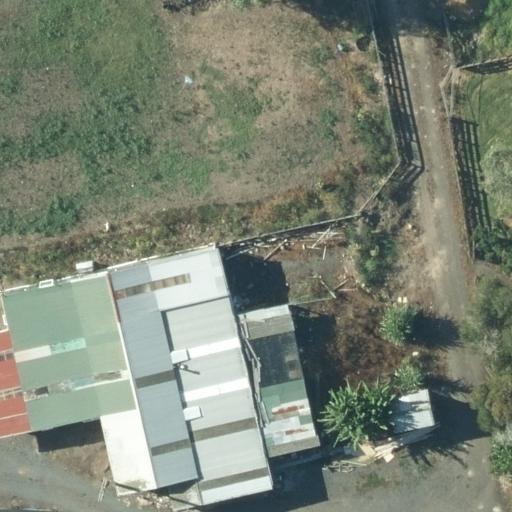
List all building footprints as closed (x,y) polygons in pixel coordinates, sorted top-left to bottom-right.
[(511,45),(509,29),(455,39),(459,62),(511,53),(511,45)] [(0,261),(280,191),(261,115),(0,181),(0,261)] [(157,254),(10,287),(40,420),(106,405),(125,487),(174,476),(180,501),(282,479),(238,285),(167,301),(157,254)] [(433,380),(395,389),(403,424),(441,416),(433,380)] [(423,426),(429,467),(457,463),(451,422),(423,426)]
